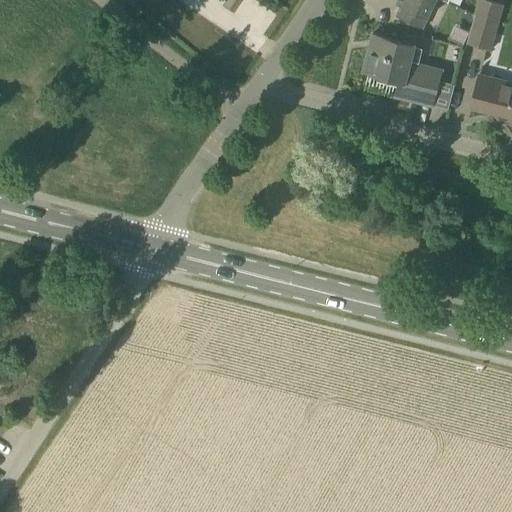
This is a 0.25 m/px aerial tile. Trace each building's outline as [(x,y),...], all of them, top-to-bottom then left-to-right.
[(423,28),(436,0),(398,0),(397,2),(402,4),(396,16),(423,28)] [(491,50),(504,3),(492,0),(480,0),(469,43),(491,50)] [(433,106),(442,69),(419,64),(423,48),(415,46),(415,44),(372,34),(363,71),(399,80),(395,96),(433,106)] [(511,123),(511,82),(479,74),(471,107),(506,115),(504,121),(511,123)] [(128,199),(137,166),(58,144),(49,177),(128,199)]
